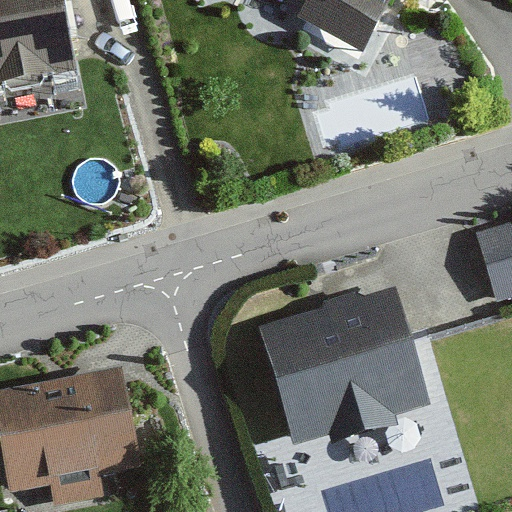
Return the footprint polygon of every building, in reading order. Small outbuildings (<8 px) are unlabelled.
[(0,0),(0,89),(60,77),(44,0),(0,0)] [(190,0),(192,5),(209,0),(264,0),(357,54),(385,7),(373,0),(190,0)] [(511,303),(511,231),(474,243),(494,309),(511,303)] [(414,412),(382,302),(254,339),(287,452),(318,443),(321,453),(384,435),(380,422),(414,412)] [(124,481),(106,382),(0,401),(0,497),(1,503),(40,496),(43,511),(73,511),(91,509),(87,487),(124,481)]
